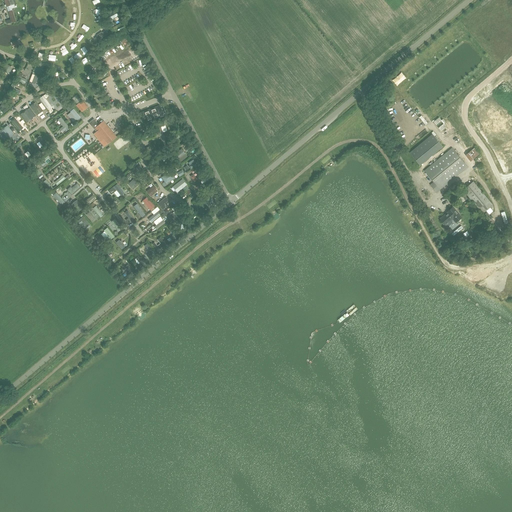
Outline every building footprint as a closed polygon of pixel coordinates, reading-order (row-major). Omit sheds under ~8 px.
[(11,19),(6,21),(7,24),(12,22),(16,21),(12,10),(8,11),(11,19)] [(118,16),(116,11),(107,15),(109,20),(118,16)] [(106,30),(94,39),(97,42),(108,34),(106,30)] [(103,55),(107,60),(115,55),(117,58),(121,55),(120,53),(124,50),(126,52),(127,50),(124,45),(119,48),(118,46),(103,55)] [(10,74),(13,67),(7,64),(3,71),(10,74)] [(27,80),(22,77),(23,74),(19,72),(16,79),(25,84),(27,80)] [(32,75),(30,83),(32,84),(39,87),(42,78),(35,76),(32,75)] [(15,99),(6,93),(3,98),(13,104),(15,99)] [(51,105),(44,95),(40,98),(47,108),(51,105)] [(43,110),(36,101),(30,106),(37,115),(43,110)] [(81,102),(77,105),(82,111),(86,108),(81,102)] [(8,106),(2,111),(0,112),(2,115),(10,108),(8,106)] [(142,122),(144,122),(163,115),(159,106),(141,114),(143,119),(141,120),(142,122)] [(71,112),(67,115),(74,122),(77,120),(81,117),(74,108),(70,111),(71,112)] [(33,118),(27,109),(21,114),(27,122),(28,122),(28,123),(33,120),(32,119),(33,118)] [(70,127),(62,117),(58,119),(63,126),(60,128),(63,132),(70,127)] [(23,128),(15,118),(12,121),(19,131),(23,128)] [(90,122),(89,123),(90,124),(92,126),(97,132),(94,134),(97,138),(100,142),(104,138),(109,143),(112,141),(113,140),(116,137),(110,129),(104,122),(102,119),(97,123),(94,119),(90,122)] [(165,120),(155,124),(159,136),(164,135),(161,127),(167,124),(165,120)] [(7,125),(1,130),(8,139),(14,134),(7,125)] [(175,134),(172,136),(176,144),(185,139),(183,135),(181,132),(176,135),(175,134)] [(48,146),(40,135),(36,137),(42,146),(41,147),(43,150),(48,146)] [(154,156),(157,154),(155,150),(152,152),(150,146),(146,148),(151,160),(155,158),(154,156)] [(37,156),(30,147),(26,150),(31,155),(26,159),(30,162),(37,156)] [(434,182),(431,185),(437,192),(468,167),(452,148),(425,171),(434,182)] [(186,154),(182,149),(174,155),(178,160),(186,154)] [(46,154),(37,161),(40,164),(45,161),(49,158),(49,157),(46,154)] [(173,162),(168,154),(165,157),(170,164),(173,162)] [(195,162),(193,159),(189,162),(190,165),(189,166),(191,169),(200,163),(197,160),(195,162)] [(37,176),(41,173),(34,164),(30,167),(37,176)] [(136,167),(131,170),(132,173),(134,173),(136,177),(144,172),(142,168),(138,170),(136,167)] [(176,178),(171,171),(161,177),(166,184),(176,178)] [(194,182),(203,177),(201,173),(195,177),(194,174),(190,176),(194,182)] [(57,185),(66,178),(63,175),(60,177),(61,177),(55,182),(57,185)] [(53,189),(46,179),(42,182),(50,191),(53,189)] [(177,193),(187,185),(183,179),(173,187),(177,193)] [(133,180),(128,184),(133,189),(138,185),(133,180)] [(200,191),(201,190),(211,184),(208,181),(203,184),(202,183),(197,187),(200,191)] [(482,213),(493,204),(473,182),(463,190),(482,213)] [(80,187),(77,184),(72,188),(71,187),(67,190),(72,195),(80,187)] [(111,195),(117,190),(121,195),(124,193),(117,184),(108,191),(111,195)] [(150,197),(151,196),(158,191),(154,186),(146,191),(150,197)] [(56,193),(54,191),(51,193),(53,195),(53,196),(62,205),(65,202),(57,192),(56,193)] [(88,205),(96,198),(93,195),(85,201),(88,205)] [(204,202),(209,208),(217,201),(212,195),(204,202)] [(155,207),(147,197),(142,201),(150,210),(155,207)] [(162,210),(166,207),(164,204),(169,200),(166,197),(157,204),(162,210)] [(78,200),(71,205),(78,212),(84,207),(78,200)] [(142,217),(145,214),(137,203),(133,206),(142,217)] [(96,205),(93,208),(101,217),(104,215),(96,205)] [(446,225),(453,219),(456,222),(462,218),(453,207),(447,212),(448,213),(440,219),(446,225)] [(128,210),(125,213),(129,218),(126,220),(128,223),(132,221),(135,218),(128,210)] [(85,215),(91,222),(95,219),(89,212),(85,215)] [(158,212),(149,219),(152,223),(160,215),(158,212)] [(173,223),(181,216),(178,212),(173,216),(171,213),(168,216),(173,223)] [(487,213),(482,217),(486,221),(490,217),(487,213)] [(115,218),(111,221),(119,230),(122,227),(115,218)] [(165,222),(162,219),(154,226),(156,229),(165,222)] [(88,227),(82,220),(79,223),(85,230),(88,227)] [(461,226),(452,234),(453,236),(461,230),(463,232),(465,230),(461,226)] [(108,227),(104,230),(111,239),(113,238),(115,237),(114,237),(115,236),(108,227)] [(169,242),(179,235),(172,227),(169,229),(173,235),(167,240),(169,242)] [(95,237),(102,245),(106,242),(99,234),(95,237)] [(152,244),(157,249),(159,247),(160,249),(166,244),(161,237),(157,240),(160,243),(157,246),(155,242),(152,244)] [(125,246),(119,240),(116,242),(122,249),(125,246)] [(149,258),(151,257),(155,253),(147,243),(144,246),(150,253),(147,255),(149,258)] [(105,249),(102,252),(109,260),(112,258),(107,252),(110,249),(108,247),(105,250),(105,249)] [(136,266),(139,269),(146,264),(139,255),(136,258),(133,260),(136,264),(137,263),(138,264),(136,266)] [(127,275),(129,278),(135,273),(128,264),(125,267),(130,272),(127,275)]
